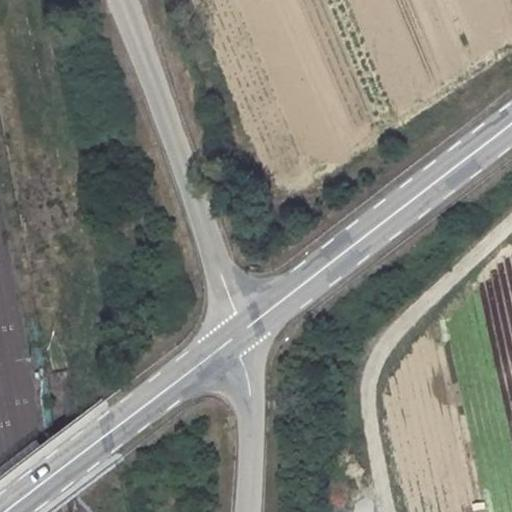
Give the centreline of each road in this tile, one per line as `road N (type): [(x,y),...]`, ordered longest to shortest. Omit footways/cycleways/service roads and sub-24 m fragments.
road 1 (unclassified): [(241,332),(130,0)]
road 2 (secondary): [(511,126),(241,332)]
road 3 (secondary): [(241,332),(6,511)]
road 4 (unclassified): [(255,511),(241,332)]
